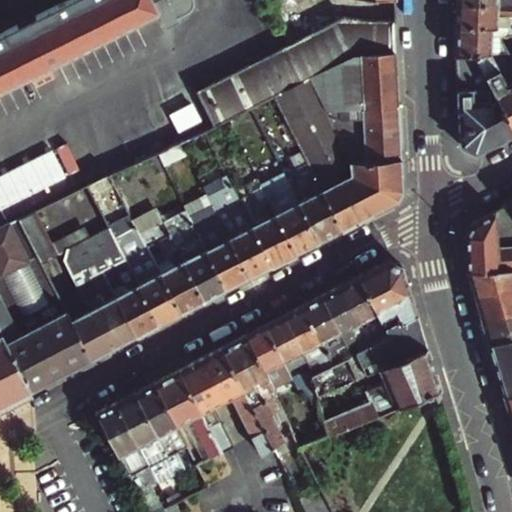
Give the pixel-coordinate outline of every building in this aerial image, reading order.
[(0,35),(0,92),(160,16),(160,15),(161,16),(165,14),(158,0),(95,0),(55,20),(51,11),(0,35)] [(95,0),(61,0),(49,6),(51,11),(55,20),(95,0)] [(168,0),(158,0),(165,14),(170,24),(178,21),(168,0)] [(168,0),(178,21),(190,15),(195,11),(196,7),(196,3),(195,0),(168,0)] [(511,3),(458,2),(457,25),(511,26),(511,3)] [(394,54),(393,20),(346,17),(316,31),(334,68),(359,56),(394,54)] [(510,56),(500,36),(511,35),(511,26),(457,25),(456,55),(476,55),(494,56),(510,56)] [(297,41),(315,77),(322,74),(334,68),(316,31),(297,41)] [(511,35),(500,36),(510,56),(511,58),(511,59),(511,35)] [(291,44),(278,50),(295,87),(315,77),(297,41),(291,44)] [(295,87),(278,50),(258,59),(276,96),(295,87)] [(327,85),(327,91),(332,91),(331,84),(397,80),(396,54),(394,54),(359,56),(334,68),(322,74),(327,85)] [(511,135),(511,124),(476,55),(456,55),(460,144),(476,154),(511,135)] [(511,64),(501,70),(498,64),(494,56),(476,55),(511,124),(511,64)] [(511,59),(511,58),(498,64),(501,70),(511,64),(511,59)] [(276,96),(258,59),(237,69),(255,106),(273,97),(276,96)] [(255,106),(237,69),(217,79),(234,116),(255,106)] [(306,160),(342,229),(373,212),(371,187),(355,195),(355,187),(343,188),(335,184),(333,175),(331,163),(347,162),(402,158),(399,106),(328,110),(327,91),(327,85),(322,74),(315,77),(295,87),(276,96),(273,97),(306,160)] [(234,116),(217,79),(195,89),(213,126),(234,116)] [(332,91),(327,91),(328,110),(399,106),(397,80),(331,84),(332,91)] [(283,172),(276,158),(263,165),(270,178),(283,172)] [(371,187),(373,212),(399,199),(403,191),(402,158),(347,162),(331,163),(333,175),(335,184),(343,188),(355,187),(355,195),(371,187)] [(319,240),(342,229),(306,160),(283,172),(319,240)] [(296,253),(319,240),(283,172),(270,178),(260,184),(296,253)] [(248,277),(272,265),(236,196),(225,174),(219,177),(223,185),(205,194),(210,204),(248,277)] [(272,265),(296,253),(260,184),(236,196),(272,265)] [(102,272),(124,260),(106,225),(86,186),(19,218),(53,284),(70,276),(75,285),(88,278),(96,294),(83,301),(88,310),(71,319),(92,359),(136,336),(115,297),(106,281),(102,272)] [(469,272),(511,269),(511,240),(501,242),(507,215),(511,212),(511,202),(474,222),(466,235),(469,272)] [(226,289),(248,277),(210,204),(187,215),(226,289)] [(154,207),(132,218),(138,231),(161,219),(154,207)] [(173,243),(203,300),(226,289),(187,215),(183,208),(161,219),(138,231),(145,244),(168,232),(171,239),(165,242),(168,246),(173,243)] [(124,260),(158,324),(181,312),(145,244),(138,231),(132,218),(129,213),(106,225),(124,260)] [(92,359),(71,319),(53,284),(19,218),(0,226),(0,330),(31,390),(92,359)] [(145,244),(181,312),(203,300),(173,243),(168,246),(165,242),(171,239),(168,232),(145,244)] [(115,297),(136,336),(158,324),(124,260),(102,272),(106,281),(120,274),(128,290),(115,297)] [(388,262),(359,277),(377,313),(386,331),(419,314),(404,268),(388,262)] [(469,272),(475,294),(511,283),(511,269),(469,272)] [(359,277),(340,287),(367,340),(376,336),(367,317),(377,313),(359,277)] [(511,283),(475,294),(482,319),(511,310),(511,283)] [(367,340),(340,287),(321,296),(349,350),(367,340)] [(321,296),(303,306),(330,359),(349,350),(321,296)] [(285,315),(314,372),(316,378),(335,369),(330,359),(303,306),(285,315)] [(511,310),(482,319),(489,343),(511,336),(511,310)] [(386,331),(377,313),(367,317),(376,336),(386,331)] [(419,314),(386,331),(391,340),(381,346),(375,348),(382,367),(429,349),(419,314)] [(294,382),(314,372),(285,315),(266,325),(294,382)] [(266,325),(247,335),(278,398),(298,388),(312,417),(292,426),(302,446),(333,434),(325,419),(314,396),(307,383),(316,378),(314,372),(294,382),(266,325)] [(0,406),(31,390),(0,330),(0,406)] [(278,398),(247,335),(222,348),(274,447),(280,457),(290,451),(277,424),(288,418),(278,398)] [(381,346),(376,336),(367,340),(372,350),(375,348),(381,346)] [(511,336),(489,343),(499,376),(511,372),(511,336)] [(222,348),(180,370),(213,435),(242,420),(261,454),(274,447),(222,348)] [(333,434),(344,429),(365,421),(434,392),(442,389),(429,349),(382,367),(387,378),(367,386),(372,399),(325,419),(333,434)] [(316,378),(307,383),(314,396),(355,374),(349,362),(335,369),(316,378)] [(213,435),(180,370),(155,382),(177,426),(192,418),(193,427),(210,459),(222,453),(213,435)] [(511,372),(499,376),(505,395),(511,392),(511,372)] [(155,382),(135,393),(169,457),(178,452),(167,431),(177,426),(155,382)] [(116,403),(156,478),(184,464),(178,452),(169,457),(135,393),(116,403)] [(156,480),(156,478),(116,403),(96,413),(146,511),(158,511),(162,510),(149,484),(156,480)] [(210,459),(197,465),(208,486),(220,480),(210,459)] [(335,511),(327,496),(305,507),(308,511),(335,511)] [(179,511),(175,503),(162,510),(158,511),(179,511)]
